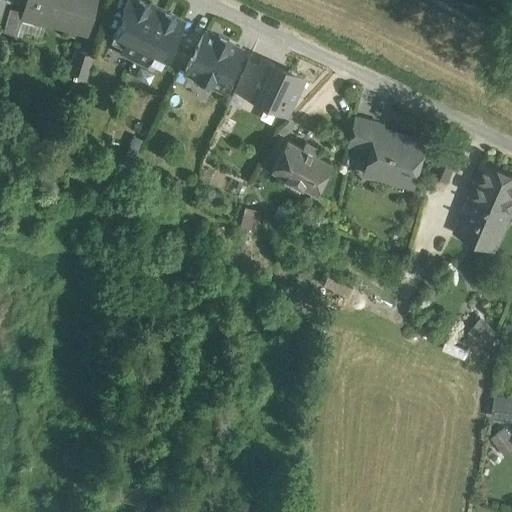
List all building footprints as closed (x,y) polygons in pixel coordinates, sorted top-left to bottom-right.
[(96,0),(25,0),(23,11),(22,15),(88,33),(96,0)] [(163,9),(150,3),(149,4),(141,0),(126,0),(122,9),(126,11),(111,41),(124,48),(121,53),(145,64),(147,60),(160,66),(182,20),(163,10),(163,9)] [(23,11),(9,7),(3,31),(17,34),(22,15),(23,11)] [(205,31),(185,71),(196,77),(194,81),(208,88),(210,84),(221,89),(241,49),(228,43),(229,41),(218,36),(217,38),(205,31)] [(93,54),(75,49),(67,74),(85,80),(93,54)] [(301,79),(274,66),(275,64),(263,59),(246,93),(286,112),(301,79)] [(382,124),(355,117),(348,144),(370,150),(375,130),(380,131),(382,124)] [(380,131),(375,130),(370,150),(364,173),(386,179),(388,173),(415,180),(414,182),(415,182),(425,143),(424,143),(380,131)] [(447,132),(430,173),(447,180),(465,140),(447,132)] [(317,147),(305,140),(301,147),(286,139),(271,169),(313,191),(315,192),(331,162),(314,153),(317,147)] [(511,175),(508,177),(485,166),(485,164),(483,163),(471,193),(508,209),(511,199),(511,175)] [(315,192),(313,191),(305,207),(322,216),(330,200),(315,192)] [(508,209),(471,193),(456,231),(494,248),(511,212),(511,213),(511,210),(508,209)] [(255,208),(245,206),(240,225),(250,228),(255,208)] [(482,316),(469,330),(485,345),(498,331),(482,316)] [(511,393),(495,393),(494,413),(511,413),(511,393)] [(497,440),(507,453),(511,449),(511,435),(509,431),(497,440)]
